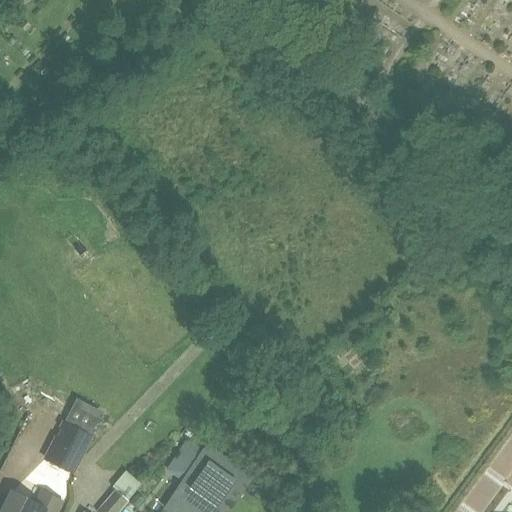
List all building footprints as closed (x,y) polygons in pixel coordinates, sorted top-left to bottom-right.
[(225,336),(215,343),(224,355),(234,367),(250,355),(237,339),(231,331),(225,336)] [(92,434),(99,419),(72,406),(65,420),(92,434)] [(63,424),(45,459),(72,473),(90,437),(63,424)] [(172,495),(163,509),(167,511),(184,511),(188,506),(196,511),(229,511),(254,478),(208,445),(202,450),(201,450),(182,480),(172,495)] [(36,505),(12,493),(2,511),(55,511),(61,502),(42,492),(36,505)] [(113,493),(96,511),(118,511),(125,504),(113,493)]
